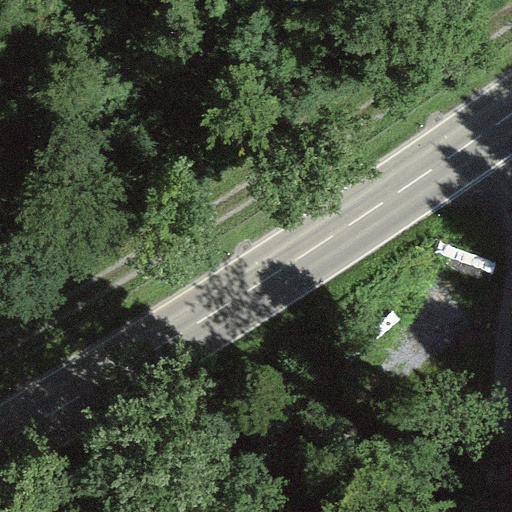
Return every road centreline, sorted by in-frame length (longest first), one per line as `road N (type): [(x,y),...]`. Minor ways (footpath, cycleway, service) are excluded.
road 1 (secondary): [(0,441),(511,118)]
road 2 (track): [(511,20),(0,336)]
